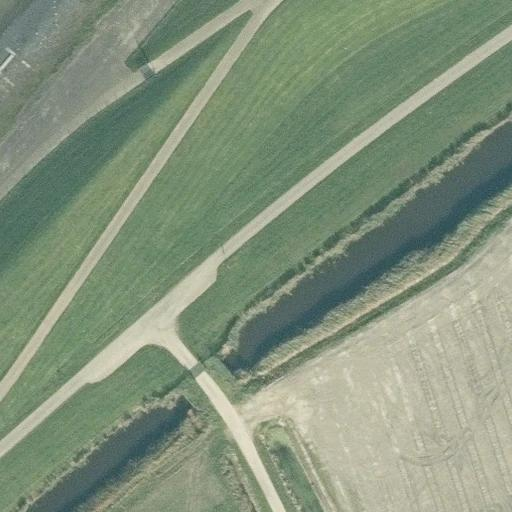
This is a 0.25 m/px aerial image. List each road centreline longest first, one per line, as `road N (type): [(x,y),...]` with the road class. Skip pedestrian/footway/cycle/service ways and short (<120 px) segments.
road 1 (unclassified): [(0,390),(271,0)]
road 2 (unclassified): [(150,313),(360,143),(511,34)]
road 3 (unclassified): [(278,511),(219,404),(150,313)]
road 4 (unclassified): [(0,448),(150,313)]
